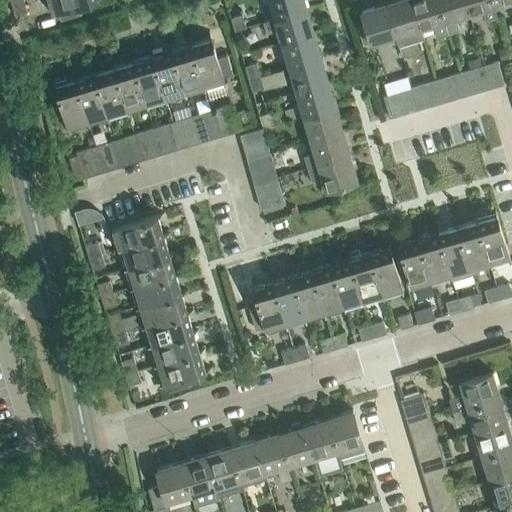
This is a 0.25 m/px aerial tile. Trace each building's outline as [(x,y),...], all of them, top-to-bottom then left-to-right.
[(27,10),(23,0),(16,0),(11,2),(15,14),(27,10)] [(48,0),(52,10),(50,10),(51,11),(57,9),(60,19),(80,13),(77,3),(87,0),(48,0)] [(270,0),(275,15),(275,16),(307,7),(307,6),(306,6),(303,0),(270,0)] [(386,1),(395,33),(394,33),(398,45),(423,38),(420,26),(412,0),(393,0),(386,2),(386,1)] [(412,0),(420,26),(432,22),(436,35),(448,32),(438,0),(412,0)] [(438,0),(448,32),(459,28),(458,25),(455,15),(469,11),(465,0),(438,0)] [(465,0),(469,11),(481,8),(485,21),(497,18),(493,3),(491,0),(465,0)] [(365,24),(358,26),(363,44),(371,41),(371,40),(394,33),(395,33),(386,1),(385,2),(385,3),(376,5),(362,10),(362,9),(361,9),(365,24)] [(307,7),(275,16),(275,15),(263,19),(267,30),(278,27),(282,41),(314,31),(313,31),(306,7),(307,7)] [(230,15),(234,28),(245,25),(241,12),(230,15)] [(314,32),(314,31),(282,41),(289,65),(321,56),(321,55),(320,55),(313,32),(314,32)] [(211,37),(191,43),(203,82),(233,73),(227,53),(217,56),(211,37)] [(203,82),(191,43),(172,48),(185,94),(186,94),(184,88),(203,82)] [(185,94),(172,48),(162,51),(161,46),(151,49),(151,46),(150,47),(166,100),(167,100),(166,99),(185,93),(185,94)] [(166,100),(150,47),(152,54),(133,60),(145,99),(164,94),(166,100)] [(321,56),(289,65),(282,67),(286,80),(293,78),(296,90),(329,80),(328,79),(328,80),(321,56)] [(145,99),(133,60),(114,66),(126,105),(145,99)] [(485,63),(491,86),(504,83),(497,60),(485,63)] [(244,65),(248,77),(259,74),(256,61),(244,65)] [(491,86),(485,63),(483,64),(472,67),(479,90),(491,86)] [(126,105),(114,66),(94,71),(106,111),(126,105)] [(479,90),(472,67),(470,68),(460,71),(467,94),(479,90)] [(106,111),(94,71),(75,77),(87,117),(106,111)] [(467,94),(460,71),(448,74),(455,97),(467,94)] [(263,86),(259,74),(248,77),(252,89),(263,86)] [(448,74),(435,78),(442,101),(455,97),(448,74)] [(87,117),(75,77),(75,78),(66,80),(64,75),(55,78),(54,76),(53,76),(61,103),(52,106),(58,126),(87,117)] [(392,81),(394,90),(399,89),(410,86),(408,76),(392,81)] [(442,101),(435,78),(423,82),(430,105),(442,101)] [(329,80),(296,90),(303,114),(302,114),(303,115),(336,105),(336,104),(335,104),(328,81),(329,80)] [(430,105),(423,82),(411,85),(418,108),(430,105)] [(411,85),(410,86),(399,89),(405,112),(418,108),(411,85)] [(386,93),(393,116),(405,112),(399,89),(394,90),(386,93)] [(227,104),(215,108),(223,134),(235,130),(227,104)] [(336,105),(303,115),(304,115),(310,138),(309,138),(310,139),(343,129),(343,128),(342,129),(335,105),(336,105)] [(223,134),(215,108),(203,111),(211,137),(223,134)] [(274,123),(270,110),(259,114),(262,126),(274,123)] [(211,137),(203,111),(191,115),(199,141),(211,137)] [(199,141),(191,115),(180,118),(188,144),(199,141)] [(188,144),(180,118),(169,122),(177,148),(188,144)] [(177,148),(169,122),(157,125),(165,151),(177,148)] [(165,151),(157,125),(145,129),(153,155),(165,151)] [(263,126),(262,126),(239,133),(243,145),(266,139),(263,126)] [(153,155),(145,129),(134,132),(142,158),(153,155)] [(343,129),(310,139),(310,140),(311,139),(314,151),(303,154),(307,166),(350,153),(349,153),(342,130),(343,129)] [(142,158),(134,132),(122,136),(130,162),(142,158)] [(130,162),(122,136),(110,140),(118,166),(130,162)] [(270,151),(266,139),(243,145),(247,158),(270,151)] [(118,166),(110,140),(99,143),(107,169),(118,166)] [(107,169),(99,143),(88,146),(95,172),(107,169)] [(95,172),(88,146),(76,150),(77,153),(84,176),(95,172)] [(273,164),(270,151),(247,158),(250,170),(273,164)] [(84,176),(77,153),(68,156),(75,179),(84,176)] [(350,154),(350,153),(307,166),(311,179),(318,177),(322,189),(358,178),(357,177),(356,178),(350,154)] [(277,176),(273,164),(250,170),(254,182),(277,176)] [(280,188),(277,176),(254,182),(257,195),(280,188)] [(284,201),(280,188),(257,195),(261,207),(284,201)] [(98,209),(94,208),(97,218),(103,216),(103,215),(101,212),(98,209)] [(491,265),(474,211),(476,219),(457,225),(471,271),(470,264),(488,258),(490,265),(491,265)] [(475,211),(474,211),(491,265),(491,263),(509,258),(509,259),(510,259),(496,213),(486,216),(485,211),(475,214),(475,211)] [(118,225),(124,245),(163,233),(157,214),(118,225)] [(471,271),(457,225),(438,231),(452,277),(452,276),(452,275),(470,269),(470,271),(471,271)] [(452,277),(438,231),(419,236),(432,282),(433,282),(431,276),(449,270),(451,277),(452,277)] [(169,253),(163,233),(124,245),(130,265),(169,253)] [(432,282),(419,236),(399,242),(412,288),(413,288),(413,287),(431,281),(432,282)] [(85,244),(89,256),(101,252),(97,240),(85,244)] [(389,245),(369,251),(382,290),(401,284),(389,245)] [(382,290),(369,251),(350,257),(362,296),(382,290)] [(105,264),(101,252),(89,256),(93,268),(105,264)] [(175,272),(169,253),(130,265),(136,284),(175,272)] [(362,296),(350,257),(341,260),(339,254),(330,257),(329,255),(328,255),(330,263),(331,262),(343,302),(362,296)] [(331,262),(330,263),(312,268),(323,308),(343,302),(331,262)] [(323,308),(312,268),(292,274),(304,313),(323,308)] [(181,291),(175,272),(136,284),(142,303),(181,291)] [(304,313),(292,274),(273,280),(285,319),(304,313)] [(97,282),(101,295),(113,291),(109,279),(97,282)] [(285,319),(273,280),(253,286),(259,306),(249,308),(255,328),(285,319)] [(508,281),(496,285),(500,297),(511,294),(508,281)] [(500,297),(496,285),(484,289),(488,301),(500,297)] [(117,303),(113,291),(101,295),(104,307),(117,303)] [(187,310),(181,291),(142,303),(148,322),(187,310)] [(470,293),(458,296),(461,309),(473,305),(470,293)] [(461,309),(458,296),(445,300),(449,313),(461,309)] [(414,310),(418,322),(434,317),(431,305),(414,310)] [(193,330),(187,310),(148,322),(154,342),(193,330)] [(397,315),(401,327),(413,323),(409,311),(397,315)] [(109,321),(113,333),(125,329),(121,317),(109,321)] [(382,319),(369,323),(373,335),(386,331),(382,319)] [(373,335),(369,323),(358,326),(362,339),(373,335)] [(129,341),(125,329),(113,333),(116,345),(129,341)] [(199,349),(193,330),(154,342),(160,361),(153,363),(199,349)] [(344,331),(331,334),(335,347),(347,343),(344,331)] [(335,347),(331,334),(319,338),(323,350),(335,347)] [(305,342),(293,346),(296,358),(309,355),(305,342)] [(296,358),(293,346),(281,350),(285,362),(296,358)] [(205,369),(199,349),(153,363),(154,364),(155,363),(160,381),(159,381),(159,383),(166,381),(169,390),(188,384),(186,375),(205,369)] [(121,360),(124,371),(137,368),(133,356),(121,360)] [(141,380),(137,368),(124,371),(128,384),(141,380)] [(461,381),(464,392),(449,397),(452,409),(500,395),(499,395),(492,371),(492,370),(460,380),(460,381),(461,381)] [(400,398),(404,411),(427,404),(423,391),(400,398)] [(500,396),(500,395),(452,409),(456,422),(472,417),(475,429),(474,429),(507,420),(507,419),(506,419),(499,396),(500,396)] [(431,416),(427,404),(404,411),(408,423),(431,416)] [(328,415),(328,416),(337,449),(339,457),(365,449),(353,408),(351,409),(352,409),(328,416),(328,415)] [(337,449),(328,416),(327,416),(327,417),(304,424),(304,423),(303,423),(313,456),(337,449)] [(434,428),(431,416),(408,423),(411,435),(434,428)] [(507,420),(474,429),(475,430),(482,453),(482,454),(511,444),(511,439),(506,421),(507,420)] [(313,456),(303,423),(303,424),(301,425),(300,421),(291,424),(292,427),(279,431),(279,430),(289,463),(313,456)] [(415,448),(438,441),(434,428),(411,435),(415,448)] [(289,463),(279,430),(278,431),(255,438),(254,438),(264,471),(277,467),(281,482),(294,478),(289,463)] [(231,445),(230,445),(242,486),(267,478),(264,471),(254,438),(254,439),(231,446),(231,445)] [(442,453),(438,441),(415,448),(419,460),(442,453)] [(511,444),(482,454),(483,454),(490,477),(489,478),(511,471),(511,444)] [(206,452),(205,452),(216,486),(219,496),(243,489),(242,486),(230,445),(229,445),(230,446),(206,453),(206,452)] [(219,496),(216,486),(205,452),(205,453),(182,460),(181,460),(192,494),(195,506),(219,499),(219,496)] [(419,460),(423,472),(445,465),(442,453),(419,460)] [(192,494),(181,460),(180,460),(181,461),(157,468),(157,467),(156,467),(161,483),(147,487),(154,509),(169,504),(167,500),(191,493),(191,494),(192,494)] [(449,477),(445,465),(423,472),(426,484),(449,477)] [(511,471),(489,478),(489,479),(490,479),(497,502),(496,502),(496,503),(511,498),(511,471)] [(453,489),(449,477),(426,484),(430,496),(453,489)] [(456,502),(453,489),(430,496),(433,508),(456,502)] [(383,511),(381,502),(380,498),(367,502),(369,511),(383,511)] [(511,511),(511,498),(496,503),(497,503),(500,511),(511,511)] [(367,502),(355,506),(357,511),(369,511),(367,502)] [(433,508),(434,511),(459,511),(456,502),(433,508)]
